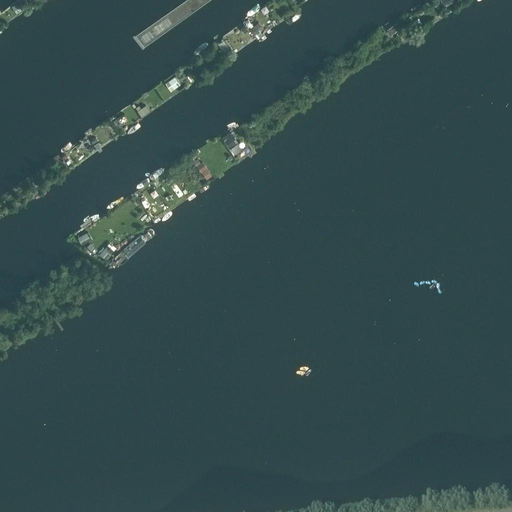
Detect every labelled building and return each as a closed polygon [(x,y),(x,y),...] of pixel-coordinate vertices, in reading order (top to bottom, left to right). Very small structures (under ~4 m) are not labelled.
[(20,1),(13,6),(16,10),(18,8),(20,11),(25,8),(20,1)] [(255,25),(251,29),(258,39),(263,35),(255,25)] [(223,41),(219,44),(222,49),(227,46),(223,41)] [(176,76),(170,80),(175,88),(181,83),(176,76)] [(146,105),(137,111),(141,117),(150,111),(146,105)] [(229,133),(223,137),(229,148),(236,143),(229,133)] [(202,162),(197,166),(202,172),(207,168),(202,162)] [(207,169),(202,173),(207,179),(211,175),(207,169)] [(39,178),(32,182),(35,187),(42,183),(39,178)] [(85,234),(78,237),(82,244),(89,240),(85,234)] [(90,243),(87,247),(93,253),(97,249),(90,243)] [(105,248),(100,254),(106,259),(111,253),(105,248)]
